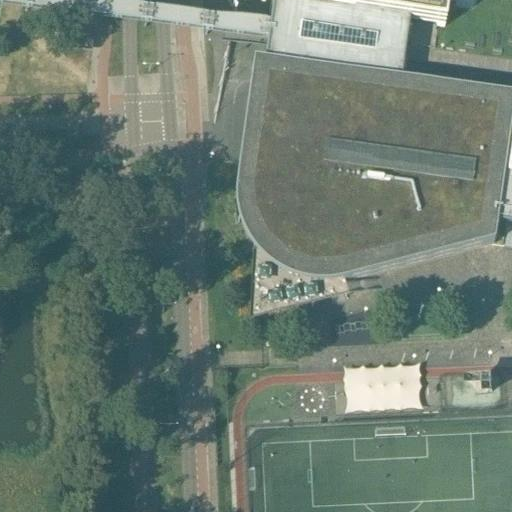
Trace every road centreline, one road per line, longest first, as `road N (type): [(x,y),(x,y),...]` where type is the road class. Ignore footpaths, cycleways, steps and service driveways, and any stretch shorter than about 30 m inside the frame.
road 1 (tertiary): [(192,511),(163,0)]
road 2 (tertiary): [(129,0),(151,511)]
